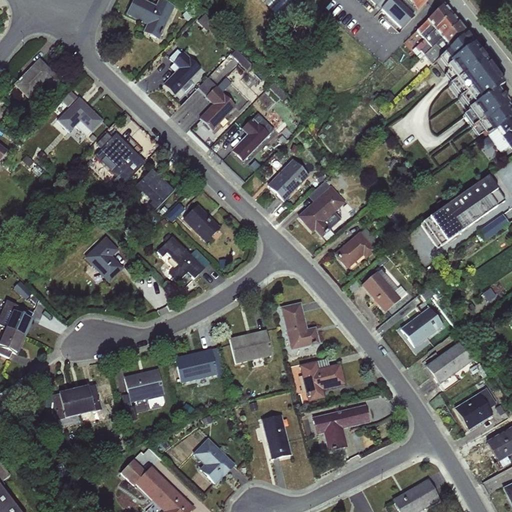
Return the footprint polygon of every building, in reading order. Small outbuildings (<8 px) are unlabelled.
[(157,0),(155,6),(142,0),(132,0),(125,16),(145,26),(142,33),(158,41),(174,7),(159,0),(157,0)] [(290,0),(260,0),(276,15),(290,0)] [(365,0),(378,12),(390,0),(365,0)] [(390,0),(378,12),(400,33),(427,1),(426,0),(390,0)] [(414,56),(453,20),(442,5),(415,32),(424,41),(411,52),(414,56)] [(453,20),(414,56),(418,61),(423,58),(430,67),(464,34),(453,20)] [(200,70),(183,52),(172,64),(177,69),(162,86),(173,97),(200,70)] [(38,59),(12,86),(27,101),(44,85),(52,92),(62,82),(38,59)] [(197,120),(210,133),(236,107),(223,94),(226,91),(219,84),(216,87),(211,82),(217,75),(213,71),(195,88),(205,100),(211,105),(197,120)] [(70,91),(60,102),(67,109),(54,122),(68,135),(75,128),(85,138),(103,122),(70,91)] [(230,152),(242,164),(268,136),(251,119),(240,130),(245,136),(230,152)] [(93,157),(115,179),(137,157),(123,143),(136,130),(127,122),(93,157)] [(489,137),(483,140),(486,149),(493,146),(489,137)] [(0,143),(0,162),(9,150),(0,143)] [(309,176),(292,160),(265,187),(283,204),(309,176)] [(173,192),(151,170),(130,192),(136,198),(141,193),(150,202),(146,208),(151,214),(173,192)] [(487,177),(421,223),(439,248),(504,202),(487,177)] [(345,203),(330,186),(296,218),(311,235),(313,232),(320,239),(330,231),(324,223),(345,203)] [(181,221),(205,245),(220,230),(196,206),(181,221)] [(478,230),(483,240),(510,226),(504,216),(478,230)] [(332,256),(346,271),(362,257),(365,260),(375,251),(374,248),(379,243),(365,227),(332,256)] [(118,251),(105,237),(83,259),(108,285),(123,269),(112,257),(118,251)] [(186,274),(193,280),(203,270),(171,238),(155,253),(161,259),(166,255),(177,266),(167,276),(176,285),(186,274)] [(380,269),(359,287),(383,315),(401,299),(405,293),(400,285),(397,288),(380,269)] [(0,327),(2,329),(24,339),(32,321),(29,319),(32,313),(5,301),(0,313),(0,327)] [(289,353),(319,345),(314,328),(306,330),(299,304),(278,309),(289,353)] [(443,326),(428,308),(398,331),(413,349),(443,326)] [(24,339),(2,329),(0,334),(0,350),(16,357),(24,339)] [(271,356),(265,331),(228,340),(234,366),(271,356)] [(173,359),(179,385),(223,374),(217,348),(208,350),(206,343),(208,351),(173,359)] [(457,343),(423,368),(437,388),(471,363),(483,379),(491,373),(484,364),(480,366),(476,360),(472,362),(457,343)] [(308,407),(319,404),(318,401),(324,400),(322,391),(345,385),(339,365),(328,367),(326,361),(297,367),(308,407)] [(129,404),(163,396),(156,370),(122,379),(129,404)] [(92,413),(86,387),(71,391),(78,417),(92,413)] [(496,405),(486,389),(452,410),(467,432),(492,416),(488,410),(496,405)] [(78,417),(71,391),(57,394),(63,420),(78,417)] [(368,423),(365,406),(311,419),(315,437),(321,435),(326,454),(346,448),(342,430),(368,423)] [(259,422),(269,461),(290,456),(281,416),(259,422)] [(511,455),(511,426),(484,443),(496,463),(494,464),(498,471),(509,464),(506,459),(511,455)] [(233,465),(207,439),(191,456),(202,466),(197,471),(214,487),(233,465)] [(190,511),(193,509),(150,467),(146,472),(138,466),(125,479),(160,511),(190,511)] [(0,511),(22,511),(0,480),(0,511)] [(427,480),(390,501),(396,511),(420,511),(439,501),(427,480)] [(511,483),(500,489),(511,509),(511,508),(511,483)]
